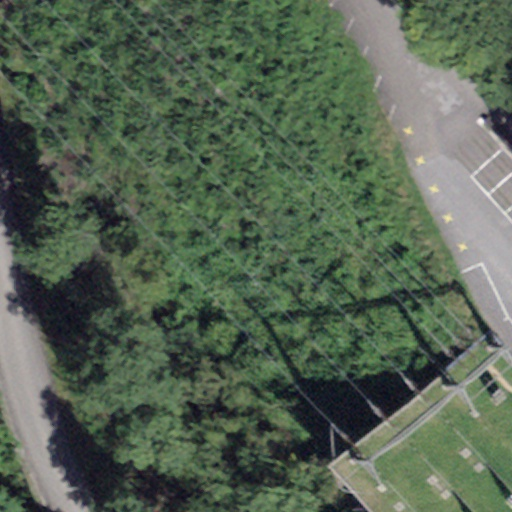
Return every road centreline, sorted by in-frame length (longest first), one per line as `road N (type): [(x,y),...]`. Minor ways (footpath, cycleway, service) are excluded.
road 1 (unclassified): [(65,511),(27,418),(0,277)]
road 2 (unclassified): [(360,0),(373,25),(465,72),(511,108)]
